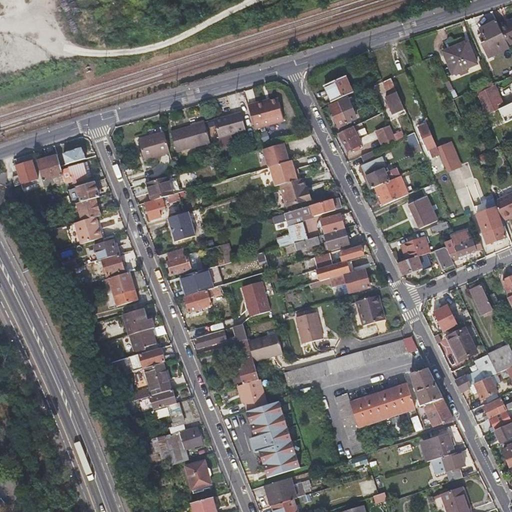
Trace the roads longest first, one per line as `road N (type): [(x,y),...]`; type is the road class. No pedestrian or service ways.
road 1 (residential): [(249,511),(93,122)]
road 2 (residential): [(290,67),(403,301)]
road 3 (secondary): [(108,511),(0,278)]
road 4 (residential): [(403,301),(509,511)]
road 5 (residential): [(290,67),(493,0)]
road 6 (residential): [(93,122),(290,67)]
